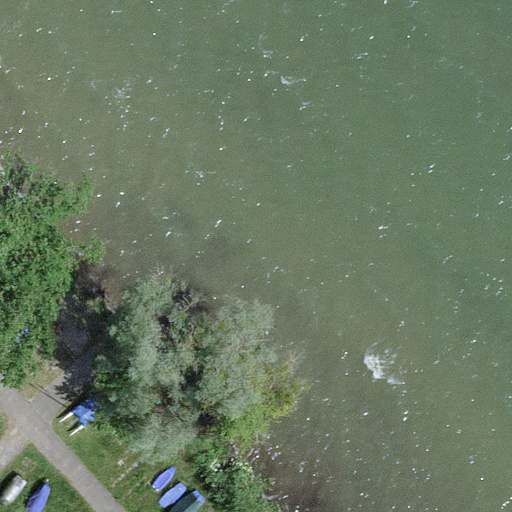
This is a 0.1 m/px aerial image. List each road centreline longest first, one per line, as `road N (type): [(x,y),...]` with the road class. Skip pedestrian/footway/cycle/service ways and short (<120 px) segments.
road 1 (track): [(0,451),(135,328)]
road 2 (track): [(110,511),(0,388)]
